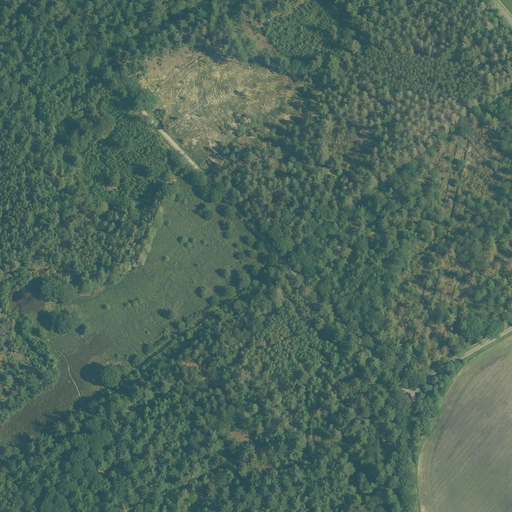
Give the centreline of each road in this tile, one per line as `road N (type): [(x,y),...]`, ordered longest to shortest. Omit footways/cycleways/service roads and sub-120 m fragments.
road 1 (track): [(84,406),(511,91)]
road 2 (unclassified): [(410,398),(95,60),(63,0)]
road 3 (track): [(51,81),(220,0)]
road 4 (unclassified): [(410,398),(453,361),(511,328)]
